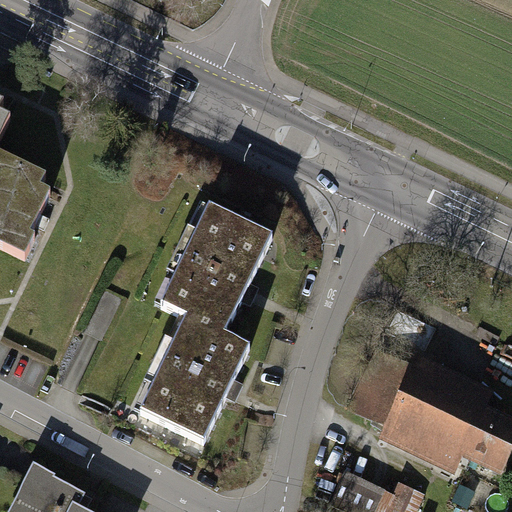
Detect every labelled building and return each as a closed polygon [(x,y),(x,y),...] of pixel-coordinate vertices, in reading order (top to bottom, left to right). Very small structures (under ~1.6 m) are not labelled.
[(0,141),(9,122),(0,117),(0,112),(3,106),(0,104),(0,141)] [(0,249),(27,263),(37,242),(33,240),(53,199),(44,194),(49,182),(0,158),(0,249)] [(274,241),(207,209),(159,307),(182,319),(226,340),(274,241)] [(226,340),(182,319),(137,413),(204,445),(249,351),(226,340)] [(384,372),(364,412),(398,428),(390,445),(460,480),(471,457),(508,475),(511,466),(511,418),(496,410),(506,389),(435,354),(418,388),(384,372)] [(39,469),(16,511),(90,511),(83,508),(90,495),(39,469)] [(394,498),(350,474),(333,504),(347,511),(425,511),(433,499),(403,483),(394,498)]
